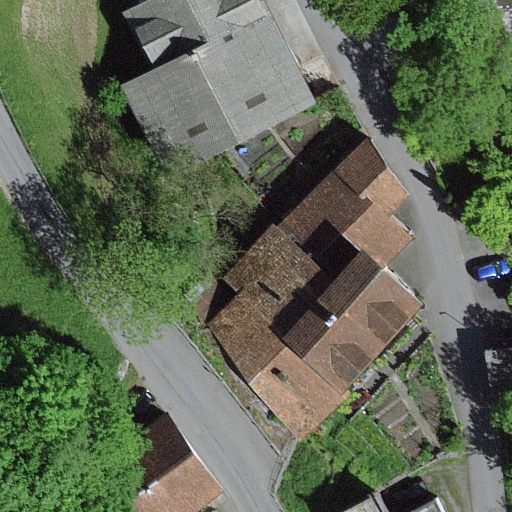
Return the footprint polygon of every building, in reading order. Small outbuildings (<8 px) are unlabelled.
[(163,64),(280,7),(276,0),(136,0),(133,2),(163,64)] [(163,64),(135,77),(176,162),(320,92),(280,7),(163,64)] [(416,188),(374,132),(343,166),(395,212),(416,188)] [(395,212),(343,166),(295,218),(343,262),(289,319),(356,382),(440,289),(399,252),(416,232),(395,212)] [(343,262),(295,218),(285,208),(225,272),(244,289),(250,283),(289,319),(343,262)] [(201,280),(186,293),(210,323),(224,309),(201,280)] [(289,319),(250,283),(244,289),(224,309),(210,323),(302,439),(356,382),(289,319)] [(511,343),(491,346),(498,398),(511,396),(511,343)] [(196,511),(238,483),(179,399),(101,453),(105,503),(111,511),(196,511)] [(451,511),(443,492),(407,511),(404,511),(387,483),(334,511),(451,511)]
